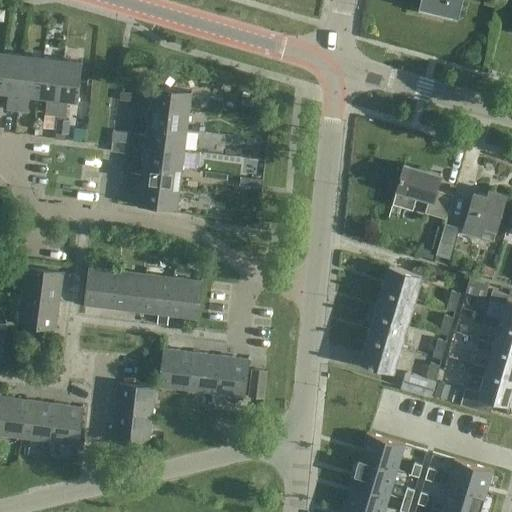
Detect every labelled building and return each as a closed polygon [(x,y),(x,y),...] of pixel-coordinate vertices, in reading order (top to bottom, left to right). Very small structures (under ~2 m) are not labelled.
[(420,0),(419,7),(458,16),(461,0),(420,0)] [(23,56),(3,54),(0,83),(0,91),(7,93),(5,109),(16,110),(23,56)] [(23,56),(16,110),(28,112),(29,95),(37,96),(42,58),(23,56)] [(56,115),(62,61),(42,58),(37,96),(47,97),(45,114),(56,115)] [(62,61),(56,115),(67,116),(68,100),(78,101),(82,63),(62,61)] [(135,93),(133,103),(190,110),(192,91),(152,86),(151,95),(135,93)] [(148,116),(147,124),(187,129),(190,110),(133,103),(132,114),(148,116)] [(55,115),(45,114),(44,127),(54,128),(55,115)] [(69,134),(70,121),(56,119),(55,132),(69,134)] [(130,131),(129,142),(185,149),(187,129),(147,124),(146,133),(130,131)] [(129,142),(130,131),(113,129),(112,140),(129,142)] [(143,163),(183,168),(185,149),(129,142),(127,153),(144,155),(143,163)] [(180,188),(183,168),(143,163),(142,172),(125,170),(124,181),(180,188)] [(405,163),(397,189),(393,201),(413,207),(417,195),(430,199),(426,213),(446,218),(453,195),(436,190),(441,175),(405,163)] [(240,177),(239,185),(261,187),(262,180),(240,177)] [(180,188),(124,181),(123,191),(139,193),(138,203),(178,208),(180,188)] [(474,192),(466,221),(463,231),(494,240),(506,195),(489,190),(488,196),(474,192)] [(459,228),(444,222),(435,254),(450,258),(459,228)] [(389,265),(382,289),(416,299),(423,275),(389,265)] [(24,267),(21,295),(58,300),(62,272),(24,267)] [(113,308),(118,271),(90,267),(85,305),(113,308)] [(118,271),(113,308),(142,312),(146,274),(118,271)] [(146,274),(142,312),(170,315),(175,278),(146,274)] [(175,278),(170,315),(198,319),(203,281),(175,278)] [(484,297),(488,283),(468,278),(460,307),(470,309),(474,294),(484,297)] [(416,299),(382,289),(375,313),(408,323),(416,299)] [(460,292),(451,289),(446,307),(455,310),(460,292)] [(500,322),(511,325),(511,299),(508,298),(509,294),(493,289),(490,299),(505,303),(501,319),(500,322)] [(58,300),(21,295),(17,323),(55,328),(58,300)] [(368,337),(401,347),(408,323),(375,313),(368,337)] [(439,332),(448,334),(453,316),(444,313),(439,332)] [(492,347),(511,352),(511,325),(500,322),(501,319),(485,314),(483,323),(498,327),(494,342),(492,347)] [(401,347),(368,337),(360,362),(394,372),(401,347)] [(447,340),(437,337),(432,355),(441,358),(447,340)] [(511,379),(511,352),(492,347),(494,342),(478,338),(476,347),(491,351),(487,367),(485,371),(511,379)] [(159,385),(187,388),(192,351),(163,347),(159,385)] [(216,392),(220,354),(192,351),(187,388),(216,392)] [(249,358),(220,354),(216,392),(244,395),(249,358)] [(431,396),(440,364),(431,361),(425,379),(403,373),(399,386),(431,396)] [(511,379),(485,371),(487,367),(471,362),(468,371),(484,376),(479,394),(464,390),(460,404),(490,413),(493,401),(508,405),(511,390),(511,379)] [(248,396),(264,398),(267,369),(252,367),(248,396)] [(447,399),(451,384),(438,381),(434,396),(447,399)] [(113,410),(151,414),(154,386),(136,385),(116,383),(113,410)] [(0,394),(0,433),(21,436),(26,398),(0,394)] [(54,402),(26,398),(21,436),(49,439),(54,402)] [(82,406),(54,402),(49,439),(77,443),(82,406)] [(151,414),(113,410),(111,438),(148,442),(151,414)] [(397,469),(405,444),(427,451),(427,450),(367,432),(362,448),(361,452),(359,458),(397,469)] [(488,486),(493,470),(433,452),(455,459),(447,484),(485,496),(487,490),(488,486)] [(390,494),(397,469),(359,458),(354,473),(353,477),(352,483),(390,494)] [(415,462),(411,474),(419,476),(422,465),(415,462)] [(429,466),(425,478),(433,480),(437,469),(429,466)] [(358,511),(384,511),(390,494),(352,483),(350,489),(349,493),(344,508),(358,511)] [(480,511),(485,496),(447,484),(439,509),(448,511),(480,511)] [(407,487),(404,499),(411,501),(415,489),(407,487)] [(421,491),(418,503),(426,505),(429,493),(421,491)] [(404,499),(401,510),(406,511),(408,511),(411,501),(404,499)]
